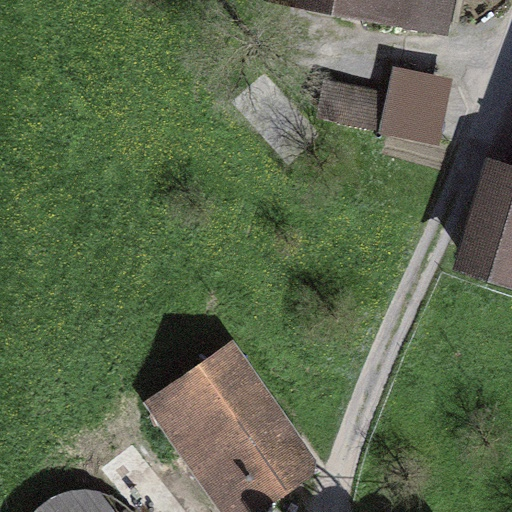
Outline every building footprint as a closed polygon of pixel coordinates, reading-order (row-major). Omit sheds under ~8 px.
[(259,0),(444,39),(452,0),(259,0)] [(445,134),(456,66),(392,56),(381,124),(445,134)] [(324,89),(321,111),(366,117),(369,95),(324,89)] [(511,174),(490,168),(458,273),(511,289),(511,174)] [(237,360),(155,414),(220,511),(282,511),(321,487),(237,360)] [(112,511),(95,477),(26,511),(112,511)]
